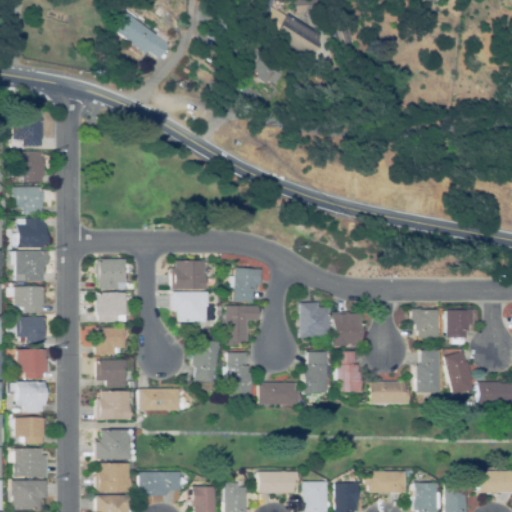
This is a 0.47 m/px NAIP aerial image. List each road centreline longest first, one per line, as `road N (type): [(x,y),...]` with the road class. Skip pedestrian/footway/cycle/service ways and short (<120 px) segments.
road 1 (tertiary): [(0,73),(101,95),(305,196),(511,243)]
road 2 (residential): [(511,293),(363,290),(326,283),(240,244),(66,243)]
road 3 (residential): [(66,511),(70,86)]
road 4 (residential): [(130,107),(178,102),(320,132),(511,125)]
road 5 (residential): [(162,361),(149,335),(145,243)]
